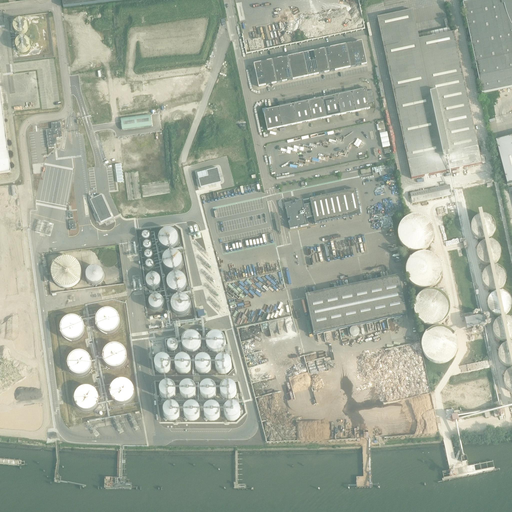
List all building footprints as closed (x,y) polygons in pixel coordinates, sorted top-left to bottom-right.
[(463,3),(478,76),(482,94),(511,87),(511,25),(511,23),(510,22),(509,19),(508,17),(507,15),(506,12),(505,10),(505,8),(504,5),(502,0),(477,0),(463,3)] [(511,0),(502,0),(504,5),(505,8),(505,10),(506,12),(507,15),(508,17),(509,19),(510,22),(511,23),(511,25),(511,0)] [(482,164),(454,32),(419,40),(413,10),(377,18),(411,179),(482,164)] [(28,27),(28,26),(28,24),(27,22),(26,21),(24,20),(23,19),(21,19),(19,19),(18,19),(15,21),(14,22),(13,24),(13,25),(12,27),(13,28),(13,30),(14,32),(17,34),(18,35),(20,35),(21,35),(23,34),(25,34),(26,33),(27,32),(28,30),(28,29),(28,27)] [(31,45),(30,42),(29,40),(28,39),(26,38),(25,37),(23,37),(22,37),(20,37),(18,38),(17,39),(16,41),(15,42),(15,43),(15,45),(15,48),(16,49),(17,51),(19,52),(21,53),(22,53),(24,53),(25,52),(27,52),(28,51),(29,49),(30,48),(30,47),(31,45)] [(366,65),(362,42),(254,65),(259,87),(366,65)] [(95,71),(72,75),(73,81),(96,77),(95,71)] [(0,173),(11,172),(0,88),(0,173)] [(363,90),(351,92),(356,112),(370,109),(367,93),(367,92),(367,88),(363,89),(363,90)] [(341,115),(356,112),(351,92),(349,93),(349,92),(339,94),(339,95),(337,95),(341,115)] [(326,118),(341,115),(337,95),(335,96),(335,95),(324,97),(324,98),(322,98),(326,118)] [(309,101),(307,102),(312,121),(326,118),(322,98),(320,99),(320,98),(309,101)] [(297,124),(312,121),(307,102),(305,102),(305,101),(295,104),(293,105),(297,124)] [(280,107),(278,108),(282,127),(297,124),(293,105),(291,105),(280,107)] [(268,130),(282,127),(278,108),(267,110),(263,110),(263,113),(264,113),(268,130)] [(383,120),(377,122),(380,134),(386,133),(383,120)] [(46,130),(47,139),(62,137),(62,134),(59,134),(59,129),(46,130)] [(511,136),(495,141),(507,185),(511,183),(511,136)] [(218,168),(197,174),(201,188),(221,183),(218,168)] [(450,185),(410,194),(412,204),(452,195),(450,185)] [(292,203),(285,204),(288,219),(289,219),(290,222),(288,223),(290,230),(308,226),(307,219),(312,218),(313,225),(360,215),(355,190),(310,199),(311,204),(304,206),(303,201),(295,202),(296,204),(293,204),(292,203)] [(101,195),(90,200),(100,223),(112,218),(101,195)] [(434,234),(434,231),(433,227),(432,224),(430,223),(429,221),(426,219),(424,217),(422,217),(420,216),(416,216),(413,216),(409,217),(407,218),(406,219),(403,221),(400,224),(399,227),(398,229),(398,231),(397,234),(398,238),(399,241),(400,244),(402,247),(405,249),(407,250),(408,251),(412,252),(415,253),(419,252),(422,251),(426,250),(427,249),(429,247),(431,244),(433,241),(434,238),(434,234)] [(495,229),(495,228),(495,226),(495,224),(494,222),(492,220),(491,218),(488,217),(486,216),(484,216),(482,216),(479,217),(477,218),(475,219),(473,221),(472,224),(471,226),(471,228),(471,230),(471,233),(472,235),(474,237),(476,238),(478,240),(480,240),(482,241),(484,241),(487,240),(489,239),(491,238),(493,236),(494,234),(495,231),(495,229)] [(178,240),(178,238),(178,236),(177,234),(176,233),(174,232),(173,231),(171,230),(169,230),(167,230),(165,230),(163,231),(162,232),(160,234),(159,236),(159,237),(159,240),(159,241),(159,243),(160,245),(161,246),(163,248),(164,248),(166,249),(168,249),(170,249),(172,249),(174,248),(175,247),(176,245),(177,243),(178,241),(178,240)] [(10,231),(0,233),(9,294),(18,293),(14,266),(25,264),(20,233),(10,234),(10,231)] [(501,254),(501,251),(500,249),(499,247),(497,245),(495,243),(493,242),(490,241),(488,241),(486,242),(483,242),(481,244),(479,245),(478,247),(477,249),(476,252),(476,254),(476,256),(477,259),(479,261),(480,263),(482,264),(484,265),(487,266),(489,266),(492,266),(493,265),(495,264),(498,262),(499,260),(500,258),(501,256),(501,254)] [(182,262),(182,260),(182,258),(181,257),(180,255),(179,254),(177,253),(175,252),(173,252),(171,252),(169,253),(167,253),(166,255),(165,256),(164,258),(163,260),(163,262),(163,264),(164,265),(164,267),(165,268),(167,270),(168,271),(170,271),(172,271),(174,271),(176,271),(178,270),(179,269),(181,267),(182,265),(182,264),(182,262)] [(442,271),(442,268),(441,265),(441,264),(439,260),(437,258),(435,256),(433,255),(430,254),(427,253),(424,253),(420,253),(417,254),(414,255),(413,256),(411,258),(408,260),(407,264),(406,267),(405,271),(405,274),(406,278),(408,280),(409,282),(410,284),(412,285),(413,287),(416,288),(420,289),(423,290),(427,290),(429,289),(431,288),(434,287),(435,286),(437,284),(439,282),(441,278),(442,275),(442,271)] [(82,273),(81,271),(81,268),(79,265),(78,263),(76,261),(73,260),(71,259),(68,258),(64,258),(61,259),(59,260),(56,262),(54,265),(53,267),(52,270),(52,273),(52,276),(53,279),(54,281),(56,283),(58,285),(60,286),(63,287),(66,288),(69,288),(72,287),(75,285),(77,284),(79,281),(80,279),(81,276),(82,273)] [(104,276),(104,275),(103,273),(103,272),(102,270),(100,269),(99,268),(97,268),(96,267),(94,268),(92,268),(90,269),(89,270),(88,271),(87,273),(86,274),(86,276),(86,278),(87,280),(88,281),(89,282),(90,284),(91,284),(93,285),(95,285),(97,285),(98,285),(100,284),(101,283),(102,281),(103,280),(104,278),(104,276)] [(506,279),(506,277),(505,275),(504,272),(503,271),(501,269),(499,268),(496,267),(494,267),(493,267),(490,267),(487,268),(485,270),(484,272),(482,274),(482,277),(481,279),(482,282),(482,284),(483,286),(485,288),(487,290),(489,291),(491,291),(494,292),(496,291),(498,291),(501,290),(502,288),(504,287),(505,284),(506,282),(506,279)] [(186,284),(186,283),(186,282),(186,280),(185,278),(184,277),(182,276),(181,275),(179,274),(177,274),(175,274),(173,274),(171,275),(170,276),(168,278),(168,280),(167,281),(167,283),(167,285),(167,287),(168,289),(169,290),(171,291),(172,292),(174,293),(176,293),(178,293),(180,293),(182,292),(183,290),(185,289),(186,287),(186,285),(186,284)] [(160,282),(160,281),(160,280),(159,279),(158,277),(157,276),(156,276),(155,275),(153,275),(152,275),(150,276),(149,276),(148,277),(147,278),(146,279),(146,281),(146,282),(146,284),(146,285),(147,286),(148,287),(149,288),(150,289),(151,289),(153,289),(154,289),(156,289),(157,288),(158,287),(159,286),(160,285),(160,284),(160,282)] [(398,276),(306,296),(314,335),(407,316),(398,276)] [(451,309),(450,307),(450,305),(449,301),(447,298),(445,296),(443,293),(440,292),(438,291),(436,290),(432,290),(429,290),(426,291),(422,293),(419,295),(417,298),(416,300),(415,301),(414,305),(413,307),(413,309),(414,312),(414,314),(415,316),(416,319),(419,322),(421,324),(424,326),(427,327),(429,327),(431,327),(435,327),(436,327),(439,326),(441,325),(443,324),(445,322),(447,319),(449,316),(450,313),(451,309)] [(511,304),(511,302),(510,299),(509,297),(507,295),(506,294),(504,293),(502,292),(499,292),(497,292),(494,293),(492,294),(490,296),(489,297),(488,300),(487,302),(487,304),(487,307),(488,309),(489,311),(491,313),(493,315),(494,316),(497,316),(499,317),(502,316),(504,316),(506,315),(507,313),(509,311),(510,309),(511,307),(511,304)] [(163,304),(163,303),(163,301),(162,300),(161,299),(160,298),(159,297),(158,297),(156,296),(155,297),(153,297),(152,298),(151,298),(150,300),(149,301),(149,302),(149,304),(149,305),(149,306),(150,308),(150,309),(152,310),(153,310),(154,311),(155,311),(157,311),(158,310),(160,310),(161,309),(162,308),(162,306),(163,305),(163,304)] [(191,306),(191,305),(191,304),(190,302),(189,300),(188,299),(187,298),(185,297),(183,296),(181,296),(179,296),(177,296),(176,297),(174,298),(173,300),(172,302),(171,303),(171,305),(171,307),(172,309),(173,311),(174,312),(175,313),(177,314),(179,315),(180,315),(183,315),(184,314),(186,314),(188,312),(189,311),(190,309),(191,307),(191,306)] [(21,303),(4,305),(13,385),(30,383),(29,378),(40,377),(40,374),(29,375),(21,303)] [(1,306),(0,305),(0,405),(12,404),(1,306)] [(120,322),(120,319),(119,317),(118,314),(116,312),(114,311),(112,310),(110,309),(107,309),(105,309),(102,310),(100,312),(98,313),(97,315),(96,317),(95,320),(95,322),(95,324),(96,327),(97,328),(99,330),(101,332),(103,333),(105,334),(107,334),(110,334),(112,334),(114,332),(116,331),(118,329),(119,327),(120,324),(120,322)] [(148,315),(149,331),(171,330),(170,313),(148,315)] [(85,329),(85,327),(84,324),(83,322),(81,320),(79,319),(77,317),(75,317),(72,316),(70,317),(68,317),(66,318),(63,320),(62,322),(61,324),(60,327),(60,329),(60,331),(61,334),(62,336),(63,338),(65,339),(67,340),(70,341),(72,341),(75,341),(77,341),(79,339),(81,338),(82,336),(84,334),(85,331),(85,329)] [(511,320),(510,319),(508,318),(505,318),(503,318),(501,318),(498,320),(496,321),(495,323),(493,325),(493,328),(493,330),(493,332),(493,334),(495,337),(496,339),(498,340),(500,341),(503,342),(505,342),(507,342),(510,341),(511,340),(511,339),(511,320)] [(458,346),(458,344),(458,342),(457,338),(455,335),(453,333),(450,330),(447,329),(444,327),(442,327),(440,327),(437,327),(435,328),(433,328),(430,330),(427,332),(425,334),(423,338),(422,340),(422,341),(421,345),(421,348),(422,352),(423,353),(424,355),(426,358),(427,359),(429,361),(432,362),(435,364),(438,364),(439,364),(443,364),(444,363),(447,363),(449,361),(452,359),(455,356),(457,353),(458,349),(458,346)] [(201,340),(200,340),(200,338),(199,336),(197,335),(196,334),(194,333),(192,333),(190,333),(188,333),(187,334),(185,335),(184,336),(183,338),(182,339),(182,342),(182,344),(182,345),(182,347),(183,348),(185,350),(186,351),(188,352),(190,352),(192,352),(194,352),(196,351),(197,350),(199,349),(200,347),(201,346),(201,344),(201,342),(201,340)] [(225,340),(225,338),(224,337),(222,336),(220,335),(219,334),(217,333),(215,334),(213,334),(211,335),(210,336),(209,337),(208,339),(207,340),(206,342),(206,344),(207,346),(207,347),(208,349),(210,350),(211,352),(213,352),(215,353),(217,353),(219,353),(221,352),(222,351),(224,349),(225,348),(225,346),(226,344),(226,342),(225,340)] [(178,347),(177,345),(176,343),(174,342),(173,342),(171,342),(169,343),(168,344),(168,346),(168,348),(169,350),(170,351),(172,351),(174,351),(175,351),(176,350),(177,349),(178,347)] [(511,343),(509,343),(506,344),(504,345),(502,346),(500,348),(499,350),(498,352),(498,355),(498,357),(499,360),(500,362),(501,364),(503,365),(505,366),(507,367),(510,368),(511,367),(511,343)] [(127,357),(127,354),(126,352),(125,350),(124,348),(122,346),(120,345),(118,345),(116,344),(112,344),(110,345),(108,346),(106,347),(104,350),(103,352),(103,354),(102,356),(103,359),(103,361),(104,363),(106,365),(108,367),(110,368),(112,369),(114,369),(117,369),(119,368),(121,367),(123,366),(125,364),(126,362),(127,359),(127,357)] [(397,386),(428,380),(421,348),(404,352),(409,354),(411,353),(411,356),(413,352),(414,357),(415,354),(418,354),(420,355),(419,358),(420,361),(417,362),(416,364),(413,365),(413,369),(412,371),(413,372),(411,377),(410,371),(409,371),(408,365),(404,374),(402,373),(400,377),(400,379),(397,386)] [(92,364),(92,362),(91,359),(90,357),(88,355),(86,353),(84,352),(82,352),(80,351),(77,352),(75,352),(73,353),(71,355),(69,357),(68,359),(67,361),(67,364),(67,366),(68,368),(69,371),(71,373),(72,374),(75,376),(77,376),(79,377),(82,376),(84,376),(86,375),(88,373),(90,372),(91,369),(92,367),(92,364)] [(191,366),(191,365),(191,364),(190,362),(189,361),(188,360),(187,359),(186,358),(184,358),(183,357),(181,358),(180,358),(179,359),(177,360),(176,360),(175,362),(175,364),(175,365),(175,366),(175,368),(176,369),(177,371),(178,372),(179,373),(181,373),(182,373),(184,373),(186,373),(187,372),(188,371),(189,370),(190,369),(191,367),(191,366)] [(211,366),(211,365),(211,364),(211,362),(210,361),(209,360),(208,359),(206,358),(204,358),(203,357),(202,358),(200,358),(199,359),(198,360),(197,360),(196,362),(195,364),(195,365),(195,366),(195,368),(196,369),(197,371),(198,372),(199,373),(201,373),(203,373),(205,373),(206,373),(207,372),(208,371),(210,370),(210,369),(211,367),(211,366)] [(232,366),(232,365),(232,364),(231,362),(230,361),(229,360),(228,359),(227,358),(225,358),(224,357),(222,357),(221,358),(220,359),(218,360),(217,360),(216,362),(216,364),(216,365),(216,366),(216,368),(217,369),(218,371),(219,372),(220,373),(222,373),(223,373),(225,373),(227,373),(228,372),(229,371),(230,370),(231,369),(232,367),(232,366)] [(170,366),(170,364),(170,363),(169,361),(168,360),(167,359),(166,358),(164,358),(163,358),(161,358),(160,358),(158,359),(157,360),(156,361),(155,362),(155,364),(154,365),(155,367),(155,368),(155,369),(156,371),(157,372),(159,373),(160,373),(162,374),(164,373),(165,373),(167,372),(168,372),(169,370),(170,369),(170,367),(170,366)] [(511,369),(509,371),(507,372),(505,374),(504,376),(504,378),(503,381),(503,383),(504,385),(505,387),(507,389),(508,391),(510,392),(511,392),(511,369)] [(134,392),(134,389),(133,387),(132,385),(131,383),(129,382),(127,380),(124,380),(122,379),(120,380),(118,380),(115,381),(113,383),(112,384),(111,387),(110,389),(109,391),(109,393),(110,396),(111,398),(112,400),(114,402),(116,403),(119,404),(121,404),(124,404),(126,403),(128,402),(130,401),(132,399),(133,397),(134,394),(134,392)] [(175,392),(175,390),(175,389),(174,387),(173,386),(172,385),(170,384),(169,384),(167,383),(166,384),(164,384),(163,385),(162,386),(161,387),(160,388),(159,390),(159,391),(159,392),(159,394),(160,395),(161,397),(162,398),(164,399),(165,399),(167,400),(169,399),(170,399),(171,398),(172,398),(174,396),(174,395),(175,393),(175,392)] [(195,392),(195,391),(195,390),(195,388),(194,387),(193,386),(192,385),(190,384),(189,383),(188,383),(186,383),(185,384),(183,384),(182,385),(181,386),(180,388),(180,389),(179,391),(179,392),(180,394),(180,395),(181,397),(182,398),(184,399),(185,399),(187,399),(189,399),(190,399),(192,398),(193,397),(194,396),(195,395),(195,393),(195,392)] [(216,392),(216,391),(216,390),(215,388),(214,387),(213,386),(212,385),(211,384),(209,383),(208,383),(206,383),(205,384),(204,384),(202,385),(201,386),(200,388),(200,389),(200,391),(200,392),(200,394),(201,395),(202,397),(203,398),(204,399),(206,399),(207,399),(209,399),(211,399),(212,398),(213,397),(214,396),(215,395),(216,393),(216,392)] [(236,392),(236,391),(236,390),(236,388),(235,387),(234,386),(233,385),(231,384),(230,383),(229,383),(227,383),(226,384),(224,384),(223,385),(222,386),(221,388),(221,389),(220,391),(220,392),(221,394),(221,395),(222,397),(223,398),(225,399),(226,399),(228,399),(230,399),(231,399),(233,398),(234,397),(235,396),(236,395),(236,393),(236,392)] [(99,399),(99,397),(98,394),(97,392),(95,390),(93,389),(92,388),(89,387),(87,387),(84,387),(82,387),(80,388),(78,390),(77,391),(76,393),(75,396),(74,398),(74,401),(75,403),(76,406),(77,407),(79,409),(82,410),(84,411),(86,411),(89,411),(91,411),(93,410),(95,408),(97,406),(98,404),(99,401),(99,399)] [(179,413),(179,411),(178,410),(178,408),(177,407),(175,406),(174,405),(172,405),(171,405),(170,405),(168,405),(167,406),(165,407),(165,408),(164,409),(163,411),(163,412),(163,414),(163,415),(164,417),(165,418),(166,419),(167,420),(169,421),(170,421),(172,421),(174,420),(175,420),(176,419),(177,418),(178,416),(179,415),(179,413)] [(199,413),(199,411),(199,410),(198,408),(197,407),(196,406),(194,405),(193,405),(191,405),(190,405),(188,405),(187,406),(186,407),(185,408),(184,409),(183,411),(183,412),(183,414),(184,415),(184,416),(185,418),(186,419),(188,420),(189,420),(191,421),(193,420),(194,420),(195,419),(196,419),(198,417),(198,416),(199,414),(199,413)] [(219,413),(219,411),(219,410),(218,408),(217,407),(216,406),(215,405),(213,405),(212,405),(210,405),(209,405),(207,406),(206,407),(205,408),(204,409),(204,411),(203,412),(204,414),(204,415),(204,416),(205,418),(207,419),(208,420),(209,420),(211,421),(213,420),(214,420),(216,419),(217,419),(218,417),(219,416),(219,414),(219,413)] [(240,413),(240,411),(240,410),(239,408),(238,407),(237,406),(235,405),(234,405),(232,405),(231,405),(229,405),(228,406),(227,407),(226,408),(225,409),(224,411),(224,412),(224,414),(225,415),(225,416),(226,418),(227,419),(229,420),(230,420),(232,421),(234,420),(235,420),(236,419),(237,419),(239,417),(239,416),(240,414),(240,413)] [(196,424),(202,427),(205,422),(200,419),(196,424)]
